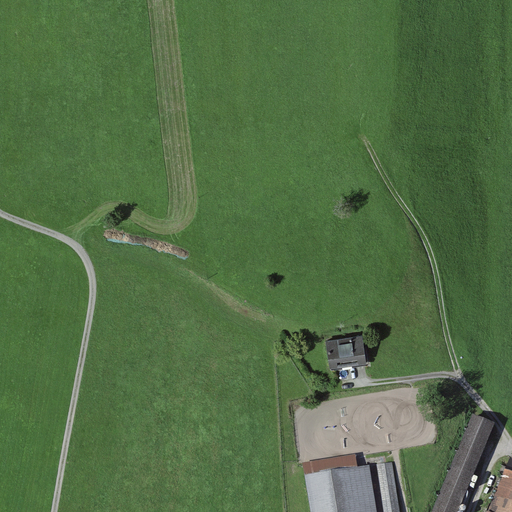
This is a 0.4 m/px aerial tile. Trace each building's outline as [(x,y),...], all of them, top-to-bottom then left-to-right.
[(363,336),(326,341),(330,371),(369,365),(366,348),(364,348),(363,336)] [(460,511),(495,427),(472,418),(433,511),(460,511)] [(356,456),(302,465),(310,511),(377,511),(370,467),(358,469),(356,456)] [(511,511),(511,461),(510,460),(487,511),(511,511)] [(400,511),(393,464),(376,466),(383,511),(400,511)]
